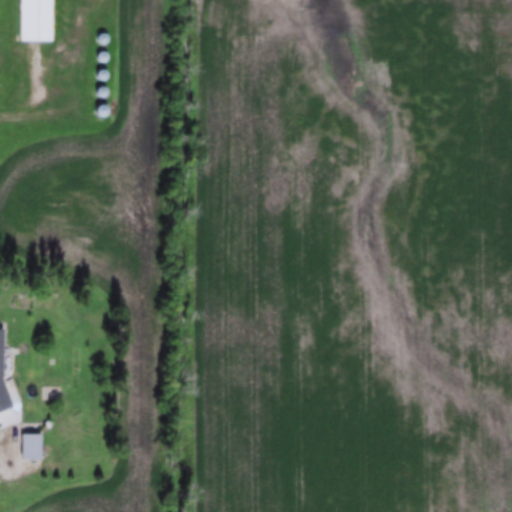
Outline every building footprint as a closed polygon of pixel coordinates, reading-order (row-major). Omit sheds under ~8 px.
[(19,41),(19,0),(53,0),(53,41),(19,41)] [(103,44),(107,43),(109,40),(109,36),(107,33),(104,32),(100,33),(97,36),(97,40),(99,43),(103,44)] [(103,62),(106,61),(109,58),(109,54),(107,51),(103,49),(99,50),(97,54),(97,57),(99,61),(103,62)] [(102,81),(105,80),(108,77),(108,73),(106,70),(102,68),(98,69),(96,72),(96,76),(98,80),(102,81)] [(101,97),(105,96),(107,93),(107,89),(105,86),(102,85),(98,86),(95,89),(95,93),(97,96),(101,97)] [(100,115),(104,114),(107,111),(107,107),(105,104),(101,103),(97,104),(95,107),(95,111),(97,114),(100,115)] [(0,326),(1,327),(0,352),(0,379),(9,404),(0,407),(0,326)] [(21,432),(40,432),(40,458),(21,458),(21,432)]
